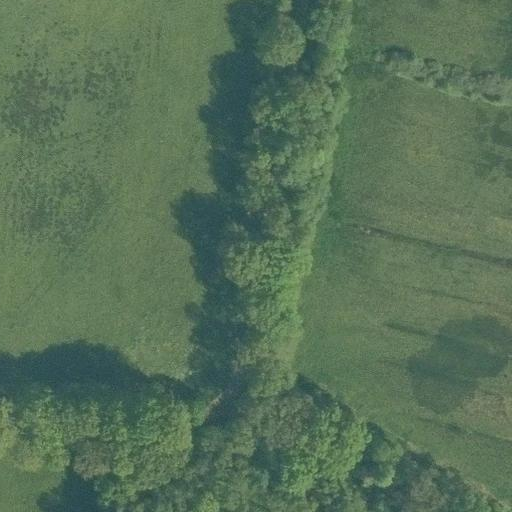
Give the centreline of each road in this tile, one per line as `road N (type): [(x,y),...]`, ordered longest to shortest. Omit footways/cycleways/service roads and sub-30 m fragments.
road 1 (track): [(425,511),(280,421),(230,400),(303,0)]
road 2 (track): [(0,421),(131,416),(230,400)]
